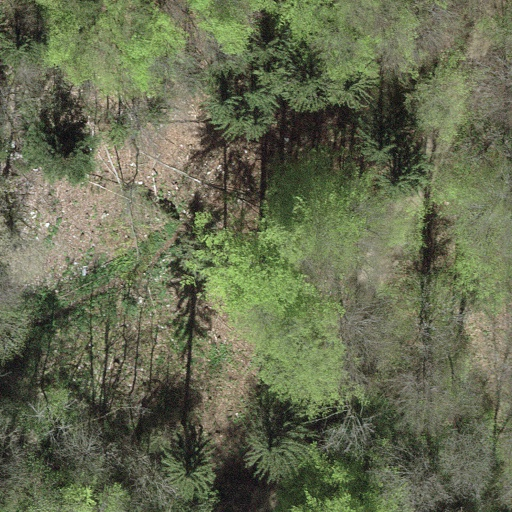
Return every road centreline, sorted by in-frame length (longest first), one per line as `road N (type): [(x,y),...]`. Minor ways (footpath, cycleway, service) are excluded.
road 1 (track): [(249,511),(280,467),(433,151),(495,0)]
road 2 (track): [(0,314),(111,274),(408,0)]
